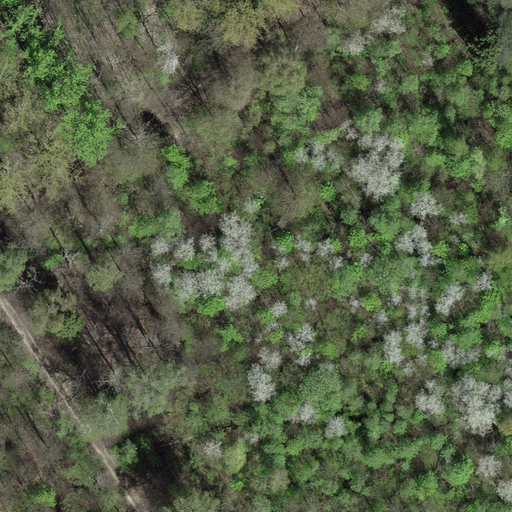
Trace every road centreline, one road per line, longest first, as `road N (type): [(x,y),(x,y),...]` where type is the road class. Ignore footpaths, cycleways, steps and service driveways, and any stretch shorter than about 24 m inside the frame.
road 1 (track): [(323,0),(0,225)]
road 2 (track): [(146,511),(0,292)]
